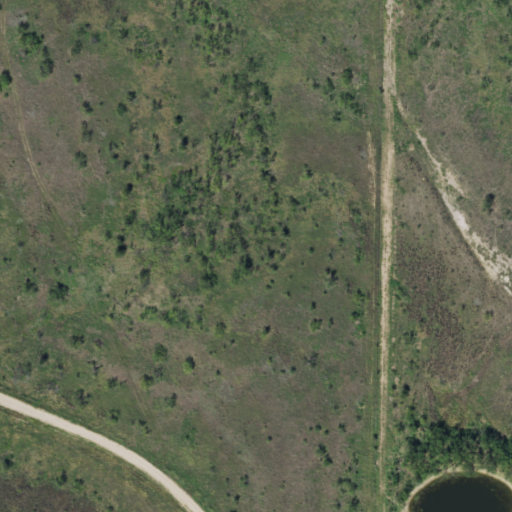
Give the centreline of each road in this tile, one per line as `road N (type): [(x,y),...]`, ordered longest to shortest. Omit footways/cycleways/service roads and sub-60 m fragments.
road 1 (residential): [(40,0),(199,511)]
road 2 (residential): [(0,406),(196,503)]
